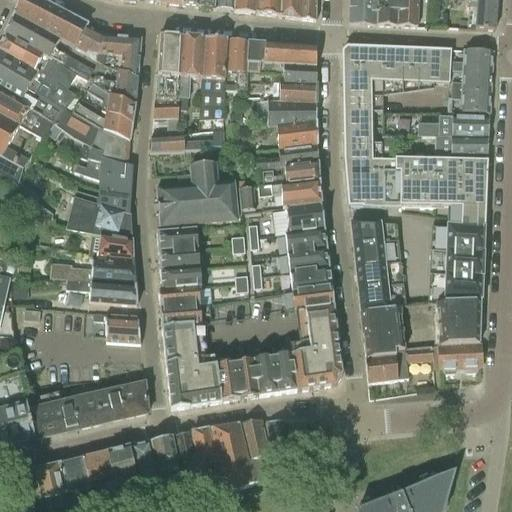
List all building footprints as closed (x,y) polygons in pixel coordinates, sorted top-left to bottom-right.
[(24,0),(15,19),(60,42),(74,49),(85,29),(29,0),(24,0)] [(168,0),(166,7),(184,9),(186,0),(168,0)] [(186,0),(184,9),(201,11),(202,0),(186,0)] [(202,0),(201,11),(218,13),(219,0),(202,0)] [(219,0),(218,13),(234,15),(235,0),(219,0)] [(235,0),(234,15),(256,17),(257,0),(235,0)] [(257,0),(256,17),(279,20),(280,15),(281,16),(283,0),(257,0)] [(280,15),(279,20),(299,22),(299,17),(301,2),(285,0),(283,0),(281,16),(280,15)] [(349,0),(348,28),(376,29),(377,11),(376,11),(376,10),(377,10),(377,0),(349,0)] [(377,11),(376,29),(416,31),(417,0),(377,0),(377,10),(376,10),(376,11),(377,11)] [(471,0),(471,6),(469,33),(476,34),(495,35),(496,31),(497,0),(471,0)] [(299,17),(299,22),(316,24),(317,3),(301,2),(299,17)] [(75,77),(87,84),(94,73),(55,52),(60,42),(15,19),(6,39),(75,77)] [(123,59),(121,74),(138,80),(141,43),(107,40),(85,29),(74,49),(78,51),(77,52),(96,64),(99,57),(123,59)] [(6,39),(0,49),(0,53),(10,59),(11,63),(16,65),(19,65),(36,74),(35,75),(39,77),(36,81),(56,93),(60,88),(67,93),(69,89),(75,77),(6,39)] [(155,105),(153,122),(178,121),(178,114),(178,105),(180,79),(183,42),(160,41),(155,105)] [(178,105),(178,114),(184,114),(187,114),(187,106),(189,101),(191,102),(192,81),(201,82),(204,43),(183,42),(180,79),(178,105)] [(203,82),(199,124),(223,123),(224,111),(223,111),(224,94),(225,87),(226,75),(226,45),(204,43),(201,82),(203,82)] [(224,94),(223,111),(224,111),(235,111),(236,101),(246,101),(246,76),(247,76),(248,67),(248,46),(226,45),(226,75),(232,76),(232,80),(237,80),(236,88),(236,94),(226,94),(224,94)] [(248,46),(248,67),(317,71),(317,50),(266,47),(265,47),(254,46),(251,46),(248,46)] [(348,51),(342,55),(344,163),(349,210),(364,211),(381,212),(461,210),(460,231),(485,232),(487,166),(381,165),(382,116),(416,117),(416,98),(382,97),(382,86),(449,87),(450,54),(426,53),(348,51)] [(30,112),(29,113),(55,128),(62,133),(61,134),(75,145),(82,148),(83,148),(93,151),(93,153),(104,157),(102,163),(127,170),(129,148),(101,132),(100,134),(71,118),(65,114),(75,99),(67,93),(60,88),(56,93),(36,81),(39,77),(35,75),(36,74),(19,65),(16,65),(11,63),(10,59),(0,53),(0,95),(20,107),(30,112)] [(453,75),(463,75),(492,76),(493,56),(465,55),(464,67),(453,67),(453,75)] [(248,67),(247,76),(282,78),(283,86),(316,89),(317,71),(248,67)] [(121,74),(118,73),(117,85),(103,83),(103,80),(94,79),(90,87),(92,88),(91,88),(127,105),(135,109),(135,105),(138,80),(121,74)] [(452,87),(452,96),(491,97),(492,76),(463,75),(463,87),(452,87)] [(259,102),(259,106),(267,106),(316,106),(316,89),(283,86),(278,87),(278,96),(259,96),(259,102)] [(131,126),(134,110),(135,109),(127,105),(91,88),(86,95),(102,105),(102,110),(131,126)] [(0,117),(20,128),(29,113),(30,112),(20,107),(0,95),(0,117)] [(461,118),(490,118),(491,97),(452,96),(451,104),(462,104),(461,118)] [(75,99),(65,114),(71,118),(78,108),(80,103),(75,99)] [(316,106),(267,106),(267,121),(268,131),(315,125),(316,106)] [(78,108),(71,118),(100,134),(101,132),(129,148),(131,126),(102,110),(101,114),(105,116),(104,118),(102,123),(78,108)] [(29,113),(20,128),(42,143),(47,137),(55,143),(61,134),(62,133),(55,128),(29,113)] [(0,184),(15,193),(16,192),(42,211),(46,205),(19,185),(22,173),(28,162),(7,150),(20,128),(0,117),(0,184)] [(417,128),(417,141),(435,141),(438,141),(438,142),(488,143),(489,122),(438,121),(438,129),(417,128)] [(315,125),(268,131),(277,131),(278,153),(317,149),(315,127),(315,125)] [(238,141),(238,128),(229,128),(226,128),(226,141),(238,141)] [(152,140),(150,157),(185,156),(190,156),(200,155),(200,151),(223,149),(223,134),(211,134),(212,143),(185,145),(184,138),(152,140)] [(435,141),(435,161),(451,161),(487,162),(488,143),(438,142),(438,141),(435,141)] [(79,156),(78,160),(80,161),(87,163),(85,171),(86,171),(99,176),(100,176),(100,177),(130,187),(132,171),(127,170),(102,163),(104,157),(93,153),(93,151),(83,148),(82,148),(79,156)] [(265,163),(255,164),(256,174),(266,174),(284,172),(318,169),(319,169),(317,149),(278,153),(279,163),(265,164),(265,163)] [(76,167),(73,177),(83,180),(99,185),(98,193),(129,203),(130,187),(100,177),(100,176),(99,176),(86,171),(85,171),(76,167)] [(156,194),(160,232),(238,225),(237,219),(242,219),(242,217),(255,216),(252,193),(234,194),(233,187),(217,188),(215,169),(191,172),(192,181),(177,183),(178,192),(156,194)] [(285,180),(273,180),(274,191),(277,190),(319,187),(318,169),(284,172),(285,180)] [(272,176),(262,177),(263,192),(271,191),(274,191),(273,180),(272,176)] [(263,192),(258,192),(258,202),(273,201),(281,200),(283,212),(285,212),(286,212),(320,208),(319,187),(277,190),(274,191),(271,191),(263,192)] [(75,194),(65,234),(101,240),(132,245),(130,219),(128,218),(129,203),(98,193),(98,202),(75,194)] [(320,208),(286,212),(288,232),(289,238),(324,234),(323,228),(323,225),(320,208)] [(0,236),(9,241),(14,229),(0,224),(0,236)] [(380,227),(351,226),(354,250),(382,247),(380,227)] [(248,230),(249,242),(257,242),(257,241),(256,229),(248,230)] [(447,230),(446,254),(483,255),(483,232),(447,230)] [(161,235),(156,236),(157,255),(197,252),(196,233),(161,235)] [(289,238),(284,239),(286,253),(286,257),(326,253),(326,248),(324,234),(289,238)] [(0,236),(0,259),(1,260),(7,246),(9,241),(0,236)] [(132,245),(101,240),(96,260),(134,266),(132,245)] [(243,241),(231,242),(231,250),(244,249),(243,241)] [(249,242),(250,254),(257,254),(258,254),(257,242),(249,242)] [(382,247),(354,250),(356,272),(385,269),(382,247)] [(244,249),(231,250),(232,258),(244,257),(245,257),(244,249)] [(197,252),(157,255),(159,274),(199,271),(197,252)] [(326,253),(286,257),(288,273),(289,277),(329,272),(328,268),(326,253)] [(27,277),(28,255),(19,254),(18,266),(4,266),(4,279),(18,279),(18,277),(27,277)] [(446,254),(445,280),(482,281),(483,255),(446,254)] [(50,267),(49,283),(66,285),(136,289),(134,266),(96,260),(95,262),(93,262),(92,273),(71,272),(72,269),(50,267)] [(259,268),(251,269),(252,281),(260,281),(259,268)] [(385,269),(356,272),(358,293),(387,290),(385,269)] [(199,271),(159,274),(161,293),(198,291),(200,290),(199,271)] [(329,272),(289,277),(291,298),(314,295),(331,293),(329,274),(329,272)] [(246,280),(234,281),(235,289),(247,288),(246,280)] [(445,280),(444,307),(481,303),(482,281),(445,280)] [(0,313),(2,314),(7,294),(9,284),(0,281),(0,313)] [(260,281),(252,281),(253,293),(261,293),(260,281)] [(28,286),(13,285),(12,301),(27,302),(28,286)] [(90,306),(136,310),(137,310),(136,289),(66,285),(65,294),(91,296),(90,306)] [(247,288),(235,289),(235,297),(248,296),(247,288)] [(387,290),(358,293),(361,315),(389,312),(387,290)] [(161,293),(158,294),(159,315),(177,314),(199,312),(198,291),(161,293)] [(314,295),(291,298),(294,320),(334,315),(332,301),(331,293),(314,295)] [(444,307),(436,307),(436,308),(439,349),(479,346),(480,329),(481,303),(444,307)] [(389,312),(361,318),(366,363),(401,359),(401,351),(403,351),(399,311),(399,310),(396,311),(389,312)] [(0,313),(0,342),(13,343),(12,316),(2,314),(0,313)] [(23,313),(22,323),(38,324),(39,314),(23,313)] [(177,314),(159,315),(161,338),(179,336),(177,314)] [(319,334),(336,332),(333,314),(316,316),(318,326),(319,334)] [(137,320),(105,318),(105,340),(105,346),(140,349),(137,320)] [(300,357),(294,358),(298,394),(335,389),(342,378),(336,332),(319,334),(321,354),(300,357)] [(29,361),(53,358),(51,334),(27,337),(29,361)] [(179,336),(161,338),(163,346),(163,354),(180,352),(180,344),(179,336)] [(439,349),(434,350),(435,363),(435,366),(436,373),(436,376),(443,375),(444,375),(447,379),(456,378),(458,374),(465,374),(467,378),(478,377),(480,372),(481,372),(479,346),(439,349)] [(401,359),(366,363),(369,388),(397,386),(398,386),(398,383),(408,382),(407,366),(435,363),(434,350),(403,354),(403,351),(401,351),(401,359)] [(180,352),(163,354),(170,414),(221,406),(216,370),(183,375),(180,352)] [(0,451),(33,442),(34,443),(35,443),(29,413),(25,398),(29,397),(24,376),(17,356),(0,360),(0,451)] [(294,358),(273,361),(278,397),(298,394),(294,358)] [(258,364),(254,364),(259,400),(265,399),(278,397),(273,361),(261,363),(258,364)] [(241,366),(235,367),(240,403),(246,402),(259,400),(254,364),(241,366)] [(222,369),(216,370),(221,406),(226,405),(240,403),(235,367),(222,369)] [(118,394),(124,423),(148,417),(144,388),(118,394)] [(95,399),(101,428),(124,423),(118,394),(95,399)] [(48,399),(56,438),(78,433),(72,404),(60,406),(58,397),(48,399)] [(29,413),(35,443),(56,438),(48,399),(39,401),(41,410),(29,413)] [(72,404),(78,433),(101,428),(95,399),(72,404)] [(260,424),(237,428),(253,489),(264,485),(258,463),(269,461),(265,448),(260,424)] [(260,424),(265,448),(269,461),(270,467),(276,468),(276,455),(281,455),(280,475),(287,475),(289,425),(269,424),(260,424)] [(287,475),(287,478),(295,476),(296,455),(304,456),(308,456),(310,426),(289,425),(287,475)] [(304,456),(304,473),(315,469),(315,456),(328,457),(329,435),(329,434),(329,427),(310,426),(308,456),(304,456)] [(208,433),(207,433),(222,499),(253,489),(237,428),(208,433)] [(190,437),(189,437),(196,470),(203,505),(222,499),(207,433),(190,437)] [(171,441),(175,462),(185,460),(188,472),(196,470),(189,437),(171,441)] [(171,441),(148,446),(149,448),(153,469),(157,468),(159,477),(160,477),(160,478),(177,474),(175,462),(171,441)] [(149,448),(128,453),(140,503),(155,499),(154,492),(163,490),(160,478),(160,477),(159,477),(157,468),(153,469),(149,448)] [(127,451),(105,457),(106,459),(114,490),(122,488),(128,511),(142,511),(140,503),(136,485),(128,453),(127,451)] [(105,457),(82,463),(82,464),(92,503),(90,493),(104,489),(107,504),(117,502),(114,490),(106,459),(105,457)] [(82,463),(56,469),(56,471),(66,511),(81,511),(81,509),(78,510),(77,506),(92,503),(82,464),(82,463)] [(56,469),(31,475),(31,477),(39,509),(39,511),(66,511),(56,471),(56,469)] [(438,485),(440,471),(440,469),(429,473),(381,493),(378,508),(368,511),(445,511),(456,477),(438,485)] [(181,488),(187,510),(203,505),(196,470),(188,472),(191,486),(181,488)] [(27,477),(11,481),(11,482),(16,511),(39,511),(39,509),(31,477),(31,475),(27,477)] [(165,497),(157,499),(160,511),(163,511),(169,511),(168,511),(179,511),(187,510),(181,488),(164,493),(165,497)]
